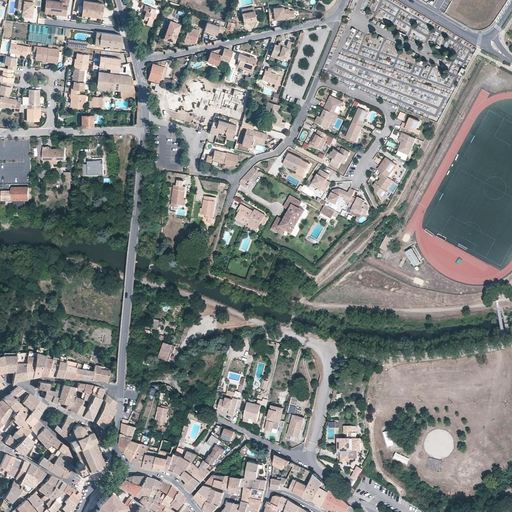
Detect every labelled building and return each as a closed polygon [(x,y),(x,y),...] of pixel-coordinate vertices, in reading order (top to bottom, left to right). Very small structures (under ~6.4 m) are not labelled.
[(40,7),(41,0),(37,0),(27,0),(27,2),(24,1),(24,0),(18,0),(18,5),(23,11),(22,17),(32,18),(33,10),(31,10),(32,7),(33,8),(33,6),(40,7)] [(82,15),(96,17),(101,17),(103,3),(84,0),(82,13),(79,13),(78,16),(81,16),(82,16),(82,15)] [(66,16),(67,7),(62,6),(62,3),(59,2),(46,1),(45,8),(53,9),(52,14),(66,16)] [(140,7),(143,8),(147,10),(145,13),(143,18),(148,20),(150,15),(154,17),(155,13),(154,12),(155,8),(142,4),(140,7)] [(268,8),(269,20),(275,19),(274,18),(284,17),(289,16),(289,15),(289,9),(289,7),(283,8),(283,6),(268,8)] [(257,20),(254,10),(242,13),(244,22),(257,20)] [(418,28),(397,18),(393,26),(426,41),(428,35),(428,33),(425,32),(427,26),(420,23),(418,28)] [(13,21),(6,20),(3,35),(11,36),(13,21)] [(177,23),(173,22),(170,21),(164,38),(174,41),(180,24),(177,23)] [(207,22),(205,30),(207,31),(211,32),(213,24),(207,22)] [(215,33),(217,34),(218,31),(220,26),(213,24),(211,32),(215,33)] [(194,43),(199,30),(189,27),(184,39),(194,43)] [(121,36),(121,35),(106,33),(102,32),(96,32),(94,46),(99,44),(113,45),(124,47),(121,36)] [(288,40),(286,45),(286,47),(284,46),(284,45),(279,43),(278,45),(275,44),(271,55),(283,60),(284,57),(286,57),(292,42),(288,40)] [(26,53),(30,54),(31,47),(11,43),(9,52),(26,55),(26,53)] [(42,63),(46,63),(46,61),(48,47),(37,46),(35,60),(42,61),(42,63)] [(48,47),(46,61),(57,63),(58,60),(59,52),(59,51),(59,49),(48,47)] [(224,47),(211,50),(207,60),(218,64),(219,62),(220,58),(224,47)] [(224,47),(220,58),(229,61),(233,50),(224,47)] [(84,69),(87,70),(89,55),(77,53),(76,59),(77,59),(76,65),(74,65),(73,68),(84,69)] [(252,57),(249,56),(239,53),(237,57),(240,58),(238,64),(252,69),(256,59),(252,57)] [(15,62),(16,57),(5,55),(4,63),(8,64),(7,69),(11,69),(15,70),(17,62),(15,62)] [(339,55),(338,58),(349,61),(349,62),(361,66),(362,62),(339,55)] [(109,73),(119,74),(119,69),(120,58),(100,56),(99,67),(110,68),(109,73)] [(119,69),(119,74),(131,76),(128,63),(126,63),(125,63),(124,69),(119,69)] [(160,78),(163,66),(153,63),(148,79),(159,83),(160,78)] [(427,65),(425,71),(431,73),(429,79),(437,81),(438,78),(435,77),(436,75),(442,77),(443,74),(436,72),(437,68),(427,65)] [(0,79),(13,82),(14,77),(11,77),(12,73),(10,72),(11,69),(7,69),(3,68),(2,75),(0,74),(0,79)] [(73,68),(72,80),(74,81),(83,82),(84,69),(73,68)] [(271,72),(267,71),(265,70),(262,79),(276,84),(274,87),(278,88),(282,76),(271,72)] [(132,78),(131,76),(119,74),(109,73),(98,72),(97,87),(120,90),(135,91),(132,78)] [(165,100),(163,107),(179,112),(181,107),(183,107),(185,112),(195,111),(194,104),(198,106),(198,108),(206,110),(209,103),(220,107),(221,106),(236,111),(238,105),(241,106),(246,93),(235,89),(233,92),(225,90),(224,92),(216,89),(215,90),(204,92),(204,91),(206,90),(204,79),(186,83),(187,89),(189,88),(190,92),(195,91),(196,95),(192,96),(191,94),(184,96),(184,100),(182,100),(180,100),(182,95),(166,90),(163,99),(165,100)] [(411,89),(412,85),(388,79),(385,88),(416,95),(417,90),(411,89)] [(71,88),(70,93),(79,94),(80,89),(84,90),(85,82),(83,82),(74,81),(73,85),(73,89),(71,88)] [(0,92),(10,94),(11,86),(0,84),(0,92)] [(39,104),(40,89),(28,89),(28,104),(27,104),(27,108),(34,108),(35,104),(39,104)] [(135,91),(120,90),(120,98),(134,98),(135,91)] [(85,102),(86,94),(79,94),(70,93),(70,98),(71,98),(73,98),(72,103),(70,102),(70,107),(83,108),(84,102),(85,102)] [(331,95),(325,108),(335,113),(338,114),(343,103),(338,101),(339,99),(331,95)] [(0,96),(0,105),(5,106),(14,108),(16,99),(0,96)] [(102,97),(93,97),(92,106),(102,106),(102,97)] [(278,109),(280,105),(268,101),(265,110),(271,112),(268,122),(283,126),(285,122),(281,121),(282,116),(276,110),(276,109),(278,109)] [(358,107),(352,121),(363,126),(365,122),(364,122),(367,116),(365,116),(367,111),(358,107)] [(39,121),(39,117),(39,108),(34,108),(27,108),(27,120),(39,121)] [(335,113),(325,108),(321,117),(318,115),(316,121),(329,127),(332,121),(335,113)] [(90,126),(93,126),(93,115),(82,115),(82,126),(90,126)] [(402,126),(414,131),(416,128),(417,129),(421,121),(411,117),(409,120),(408,123),(407,123),(404,122),(402,126)] [(213,121),(210,132),(216,134),(217,131),(218,129),(222,130),(225,131),(227,136),(232,138),(236,124),(219,119),(218,122),(213,121)] [(363,126),(352,121),(346,136),(356,141),(360,132),(359,131),(359,130),(361,130),(363,126)] [(242,145),(249,146),(252,138),(264,142),(267,133),(247,127),(242,145)] [(329,134),(318,128),(316,133),(314,132),(312,137),(314,138),(311,143),(317,146),(321,148),(327,138),(326,138),(329,134)] [(409,154),(416,138),(403,132),(399,141),(401,142),(403,142),(401,146),(400,146),(398,149),(399,149),(409,154)] [(314,138),(312,137),(308,144),(316,148),(317,146),(311,143),(314,138)] [(252,138),(249,146),(252,147),(254,141),(264,144),(264,142),(252,138)] [(43,146),(44,164),(57,164),(57,160),(66,160),(66,146),(59,146),(59,148),(49,148),(49,146),(43,146)] [(345,155),(348,156),(350,152),(343,148),(341,152),(335,149),(334,152),(333,151),(330,156),(333,158),(330,163),(338,167),(341,162),(345,155)] [(214,149),(213,154),(213,156),(211,155),(208,155),(206,161),(211,162),(212,159),(219,161),(225,162),(230,164),(236,165),(239,154),(226,151),(226,152),(214,149)] [(409,154),(399,149),(397,154),(402,156),(401,157),(406,159),(409,154)] [(297,171),(306,174),(310,163),(303,160),(303,159),(289,153),(284,164),(297,171)] [(92,156),(88,156),(88,164),(83,164),(83,175),(104,174),(104,157),(92,158),(92,156)] [(379,166),(377,168),(381,171),(388,176),(396,163),(386,156),(382,161),(384,162),(381,167),(379,166)] [(255,168),(253,166),(241,179),(244,182),(255,168)] [(321,189),(326,192),(331,182),(327,180),(328,179),(326,178),(328,173),(321,169),(318,173),(311,185),(316,187),(317,186),(322,188),(321,189)] [(387,189),(393,179),(388,176),(381,171),(378,175),(381,177),(379,179),(377,182),(375,181),(373,184),(380,196),(385,194),(387,190),(387,189)] [(171,205),(178,206),(179,204),(181,205),(184,205),(185,199),(187,186),(175,184),(171,205)] [(29,186),(12,187),(12,190),(2,190),(2,200),(29,199),(29,186)] [(353,196),(355,189),(351,187),(349,192),(343,189),(335,191),(331,200),(340,204),(343,196),(347,197),(346,200),(350,202),(353,196)] [(272,228),(283,234),(286,228),(288,230),(288,231),(292,233),(295,227),(302,214),(303,214),(305,210),(301,207),(301,208),(299,207),(302,201),(291,194),(284,206),(290,209),(284,219),(278,216),(272,228)] [(205,196),(203,208),(202,214),(206,214),(209,215),(208,218),(213,218),(216,197),(205,196)] [(350,202),(349,205),(353,207),(353,209),(363,213),(363,211),(368,213),(370,207),(368,204),(364,203),(365,201),(362,200),(363,197),(358,196),(357,198),(353,196),(350,202)] [(248,221),(255,210),(242,203),(239,208),(241,209),(240,211),(236,217),(247,223),(248,221)] [(336,210),(325,205),(323,209),(333,215),(336,210)] [(266,213),(256,208),(255,210),(248,221),(259,227),(262,221),(263,220),(265,221),(268,216),(265,215),(266,213)] [(333,215),(323,209),(321,212),(332,217),(333,215)] [(387,250),(393,237),(388,235),(381,247),(387,250)] [(422,261),(413,247),(407,251),(415,265),(422,261)] [(154,318),(152,328),(158,329),(160,320),(154,318)] [(172,345),(165,342),(159,357),(166,359),(167,360),(167,359),(172,345)] [(176,346),(172,345),(167,359),(169,360),(172,353),(173,353),(175,348),(176,346)] [(96,362),(98,357),(100,350),(93,348),(90,360),(96,362)] [(26,362),(27,352),(16,353),(15,355),(13,371),(12,384),(17,380),(26,378),(25,370),(24,366),(25,362),(26,362)] [(35,353),(27,352),(26,362),(25,362),(24,366),(25,370),(26,378),(32,377),(34,362),(35,353)] [(44,355),(35,353),(34,362),(32,377),(36,376),(38,376),(42,363),(44,357),(45,355),(44,355)] [(13,371),(15,355),(7,355),(2,355),(6,371),(13,371)] [(54,376),(61,376),(65,359),(65,357),(59,355),(58,358),(54,376)] [(46,375),(54,376),(58,358),(51,356),(51,357),(51,358),(46,375)] [(46,375),(51,358),(44,357),(42,363),(38,376),(46,375)] [(61,376),(72,377),(76,363),(76,362),(65,359),(61,376)] [(72,377),(82,378),(83,369),(81,368),(79,368),(80,364),(76,363),(72,377)] [(107,381),(108,379),(109,370),(99,369),(100,367),(94,365),(93,367),(92,371),(93,371),(92,379),(93,379),(107,381)] [(82,378),(92,379),(93,371),(92,371),(83,369),(82,378)] [(46,390),(46,389),(48,382),(39,381),(37,388),(45,390),(46,390)] [(56,403),(56,404),(57,401),(60,392),(58,392),(59,383),(56,383),(54,391),(46,389),(46,390),(45,390),(44,397),(56,403)] [(82,391),(84,384),(77,383),(76,387),(75,389),(82,391)] [(70,394),(73,387),(63,384),(60,392),(57,401),(66,404),(67,405),(70,394)] [(95,396),(98,387),(84,384),(82,391),(84,392),(92,394),(95,396)] [(16,396),(24,390),(18,386),(12,391),(15,396),(16,396)] [(95,396),(100,398),(104,388),(98,387),(95,396)] [(32,406),(38,399),(31,395),(24,390),(16,396),(15,396),(13,397),(13,398),(14,400),(15,401),(16,400),(20,404),(29,412),(32,406)] [(8,405),(14,400),(13,398),(13,397),(9,393),(2,398),(8,404),(8,405)] [(65,408),(68,410),(73,400),(73,398),(75,396),(70,394),(67,405),(66,404),(65,408)] [(91,420),(100,398),(95,396),(92,394),(89,401),(80,416),(91,420)] [(106,395),(104,401),(112,407),(116,402),(106,395)] [(68,410),(74,413),(82,399),(82,398),(75,396),(73,398),(73,400),(68,410)] [(233,415),(238,401),(226,397),(226,400),(221,398),(218,409),(222,410),(223,410),(223,408),(224,406),(230,408),(230,410),(229,414),(233,415)] [(8,406),(2,399),(0,400),(0,407),(3,412),(8,406)] [(32,406),(39,413),(40,412),(46,405),(46,404),(38,399),(32,406)] [(74,413),(80,416),(89,401),(82,399),(74,413)] [(15,411),(20,404),(16,400),(15,401),(14,400),(8,405),(9,405),(11,408),(13,410),(15,411)] [(113,430),(113,421),(108,419),(114,410),(112,407),(104,401),(95,421),(102,427),(108,432),(113,430)] [(253,420),(257,421),(261,405),(254,403),(248,401),(244,416),(254,418),(253,420)] [(206,410),(211,412),(212,407),(201,403),(200,406),(206,410)] [(28,412),(29,412),(20,404),(15,411),(13,413),(12,414),(12,416),(12,417),(13,418),(12,419),(20,426),(25,421),(23,419),(28,412)] [(159,406),(156,419),(159,420),(158,424),(164,425),(165,421),(169,406),(162,404),(162,406),(159,406)] [(280,419),(283,407),(271,404),(265,429),(271,430),(272,427),(277,428),(278,429),(279,425),(280,419)] [(8,406),(3,412),(2,413),(7,416),(11,409),(8,406)] [(36,419),(39,413),(32,406),(29,412),(28,412),(36,419)] [(24,434),(25,435),(30,429),(29,427),(31,425),(36,419),(28,412),(23,419),(25,421),(20,426),(17,429),(15,432),(21,437),(24,434)] [(60,428),(67,431),(72,421),(73,418),(66,415),(60,427),(60,428)] [(288,435),(300,438),(305,418),(293,415),(288,435)] [(258,422),(257,421),(253,420),(254,418),(244,416),(243,416),(242,420),(258,424),(258,422)] [(20,426),(12,419),(10,423),(17,429),(20,426)] [(35,434),(43,426),(40,423),(36,419),(31,425),(29,427),(30,429),(35,434)] [(104,464),(103,463),(104,463),(94,441),(94,440),(91,433),(90,430),(89,430),(87,425),(86,426),(85,425),(84,424),(83,425),(82,426),(81,425),(79,424),(77,423),(76,423),(73,424),(71,427),(71,429),(71,431),(69,431),(68,432),(67,431),(60,428),(55,424),(53,428),(56,431),(58,432),(67,441),(68,441),(78,461),(77,462),(76,463),(76,464),(76,465),(74,467),(77,474),(82,471),(83,472),(84,473),(88,471),(89,471),(100,466),(99,465),(104,464)] [(128,424),(123,423),(123,427),(121,445),(126,452),(133,440),(132,440),(135,434),(137,427),(128,424)] [(35,436),(42,443),(46,440),(51,435),(51,434),(43,426),(35,434),(35,436)] [(235,432),(226,428),(222,437),(232,440),(235,433),(235,432)] [(361,452),(361,436),(356,436),(356,430),(352,430),(348,430),(348,436),(345,436),(345,442),(338,442),(338,444),(339,461),(351,461),(351,458),(354,458),(357,455),(357,452),(361,452)] [(388,430),(383,432),(388,446),(393,444),(388,430)] [(164,439),(165,433),(153,431),(151,440),(149,445),(145,460),(144,467),(155,468),(161,448),(164,439)] [(4,441),(12,447),(21,437),(15,432),(14,432),(11,436),(9,434),(8,435),(4,441)] [(22,454),(32,440),(25,435),(24,434),(21,437),(12,447),(22,454)] [(214,448),(220,439),(213,434),(208,443),(214,448)] [(56,448),(61,442),(56,438),(51,435),(46,440),(50,444),(56,448)] [(426,443),(426,458),(449,458),(449,442),(442,442),(442,437),(429,437),(429,443),(426,443)] [(161,448),(155,468),(158,469),(165,470),(170,455),(171,454),(175,442),(164,439),(161,448)] [(133,440),(126,452),(132,460),(136,454),(141,443),(133,440)] [(57,449),(61,451),(65,446),(61,442),(56,448),(57,449)] [(136,454),(132,460),(137,465),(139,466),(140,460),(145,460),(149,445),(141,443),(136,454)] [(51,453),(54,453),(57,449),(56,448),(50,444),(46,447),(51,453)] [(207,460),(213,464),(217,459),(218,459),(221,454),(223,454),(226,450),(217,444),(214,449),(215,449),(211,455),(211,454),(207,460)] [(182,455),(184,449),(178,446),(176,453),(182,455)] [(55,473),(60,475),(63,468),(64,466),(68,462),(71,459),(69,453),(67,455),(61,451),(57,449),(54,453),(51,453),(50,453),(46,459),(41,455),(37,462),(55,473)] [(182,455),(174,473),(176,473),(176,472),(180,473),(183,475),(187,470),(197,455),(193,453),(188,451),(185,458),(182,455)] [(5,453),(0,464),(0,466),(3,467),(3,468),(4,470),(4,472),(6,473),(13,457),(14,456),(5,453)] [(174,456),(169,470),(174,473),(182,455),(176,453),(175,456),(174,456)] [(170,455),(165,470),(169,470),(174,456),(171,454),(170,455)] [(287,465),(289,461),(276,454),(274,464),(283,469),(285,464),(287,465)] [(437,464),(438,460),(425,454),(421,461),(430,466),(432,462),(437,464)] [(202,482),(211,471),(208,469),(211,464),(202,457),(197,455),(187,470),(195,476),(195,477),(202,482)] [(6,473),(14,477),(22,460),(13,457),(6,473)] [(22,460),(14,477),(19,480),(24,471),(29,463),(22,460)] [(260,489),(262,479),(257,479),(260,464),(249,461),(246,478),(252,479),(250,487),(253,488),(260,489)] [(63,468),(68,471),(72,464),(68,462),(64,466),(63,468)] [(30,475),(36,467),(35,466),(29,463),(24,471),(30,475)] [(34,477),(40,469),(36,467),(30,475),(34,477)] [(352,477),(357,480),(362,469),(359,467),(357,471),(355,469),(352,477)] [(65,477),(68,471),(63,468),(60,475),(65,477)] [(34,477),(38,480),(39,480),(45,473),(40,469),(34,477)] [(187,470),(183,475),(188,481),(185,484),(192,493),(202,482),(195,477),(195,476),(187,470)] [(22,488),(27,491),(35,483),(38,480),(34,477),(30,475),(24,471),(19,480),(18,483),(23,486),(22,488)] [(345,481),(348,474),(342,471),(339,478),(345,481)] [(218,475),(214,474),(206,482),(214,485),(218,475)] [(323,506),(332,489),(314,474),(309,486),(304,496),(315,502),(323,506)] [(46,480),(45,480),(53,485),(57,479),(50,475),(46,480)] [(130,495),(132,496),(134,495),(139,485),(137,484),(130,481),(132,475),(125,477),(117,485),(131,493),(130,495)] [(137,484),(139,485),(145,476),(132,475),(130,481),(137,484)] [(218,475),(214,485),(224,488),(226,475),(218,475)] [(226,475),(224,488),(230,490),(231,489),(233,476),(229,476),(226,475)] [(145,476),(139,485),(144,486),(145,486),(149,487),(151,484),(156,487),(159,481),(153,478),(145,476)] [(231,489),(240,492),(242,485),(243,477),(233,476),(231,489)] [(278,479),(272,478),(272,479),(271,486),(280,486),(281,485),(284,486),(287,479),(283,477),(279,476),(278,479)] [(245,486),(250,487),(252,479),(246,478),(243,477),(242,485),(245,486)] [(161,479),(159,481),(156,487),(157,488),(165,492),(170,484),(161,479)] [(290,489),(304,496),(309,486),(294,479),(293,483),(291,485),(290,489)] [(12,480),(10,484),(21,489),(22,488),(23,486),(18,483),(12,480)] [(45,480),(41,485),(50,491),(52,489),(51,488),(53,485),(45,480)] [(50,491),(46,495),(51,499),(51,498),(53,499),(60,491),(65,484),(61,481),(56,487),(53,485),(51,488),(52,489),(50,491)] [(5,494),(4,496),(11,502),(19,492),(23,495),(24,494),(27,491),(22,488),(21,489),(10,484),(5,494)] [(73,492),(75,489),(65,484),(60,491),(67,495),(70,490),(73,492)] [(146,496),(143,504),(145,505),(148,507),(151,498),(152,498),(157,488),(156,487),(151,484),(149,487),(147,496),(146,496)] [(176,490),(170,484),(165,492),(157,488),(152,498),(158,502),(163,504),(173,511),(175,508),(169,504),(170,503),(168,502),(176,490)] [(41,485),(37,489),(44,494),(46,496),(46,495),(50,491),(41,485)] [(139,485),(134,495),(138,497),(140,494),(145,486),(144,486),(139,485)] [(195,496),(205,508),(208,500),(208,501),(213,488),(204,485),(195,496)] [(140,494),(141,496),(142,495),(146,496),(147,496),(149,487),(145,486),(140,494)] [(250,502),(251,502),(252,497),(253,488),(250,487),(245,486),(244,494),(243,500),(250,502)] [(208,501),(220,505),(224,492),(213,488),(208,501)] [(252,497),(262,500),(265,490),(260,489),(253,488),(252,497)] [(66,496),(74,504),(80,492),(75,489),(73,492),(70,490),(67,495),(66,496)] [(347,511),(351,506),(332,489),(323,506),(329,509),(347,511)] [(183,496),(176,490),(168,502),(170,503),(169,504),(175,508),(183,496)] [(46,507),(50,511),(51,511),(58,505),(60,507),(64,502),(63,500),(66,496),(67,495),(60,491),(53,499),(47,506),(46,506),(46,507)] [(34,507),(38,511),(40,511),(45,508),(42,505),(44,504),(45,503),(44,502),(42,500),(40,498),(34,492),(31,494),(30,495),(38,504),(34,507)] [(98,505),(105,510),(108,511),(122,511),(126,507),(131,499),(127,497),(123,504),(110,492),(107,495),(104,494),(97,502),(98,505)] [(44,494),(40,498),(42,500),(44,502),(45,503),(47,506),(53,499),(51,498),(51,499),(46,495),(46,496),(44,494)] [(30,495),(27,498),(34,507),(38,504),(30,495)] [(280,506),(282,496),(277,495),(274,496),(272,502),(280,506)] [(64,502),(72,509),(74,504),(66,496),(63,500),(64,502)] [(286,510),(289,500),(283,496),(282,496),(280,506),(279,508),(286,510)] [(251,502),(261,505),(262,500),(252,497),(251,502)] [(151,498),(148,507),(149,508),(154,510),(158,502),(152,498),(151,498)] [(20,511),(36,511),(25,499),(16,507),(17,509),(20,511)] [(213,511),(220,505),(208,501),(208,500),(205,508),(208,511),(213,511)] [(246,511),(247,511),(247,510),(249,505),(250,502),(243,500),(243,501),(241,510),(244,511),(246,511)] [(297,511),(300,506),(289,500),(286,510),(285,511),(297,511)] [(222,511),(235,511),(238,508),(233,506),(235,502),(229,501),(227,507),(222,511)] [(278,510),(279,508),(280,506),(272,502),(268,501),(266,505),(268,506),(278,510)] [(64,502),(60,507),(65,511),(70,511),(72,509),(64,502)] [(158,502),(154,510),(156,511),(157,511),(158,511),(163,504),(158,502)] [(247,510),(250,511),(258,511),(261,505),(251,502),(250,502),(249,505),(247,510)]
